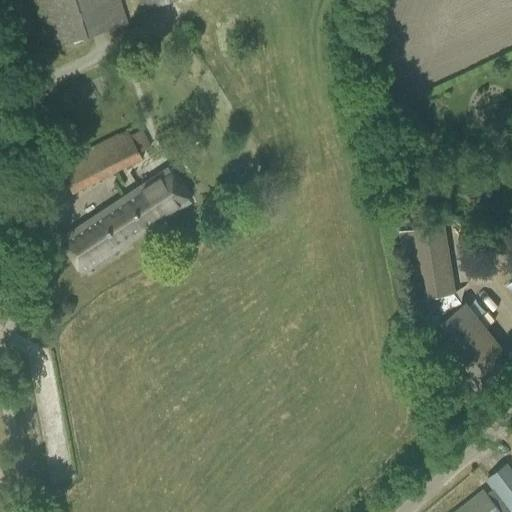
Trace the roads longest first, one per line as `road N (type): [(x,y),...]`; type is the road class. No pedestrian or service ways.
road 1 (unclassified): [(0,356),(43,283),(59,201),(41,142),(0,73)]
road 2 (unknown): [(1,75),(203,1)]
road 3 (unclassified): [(402,511),(511,412)]
road 4 (unclassified): [(25,511),(0,371)]
